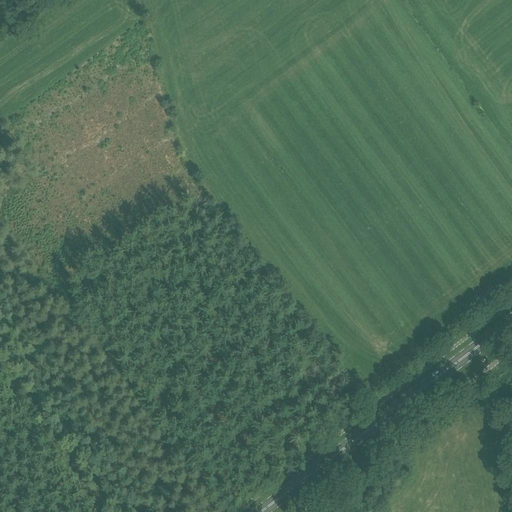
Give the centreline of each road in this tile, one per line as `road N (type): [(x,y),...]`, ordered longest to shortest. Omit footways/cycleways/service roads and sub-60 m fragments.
road 1 (primary): [(260,511),(511,320)]
road 2 (track): [(0,345),(32,325),(54,286),(0,211)]
